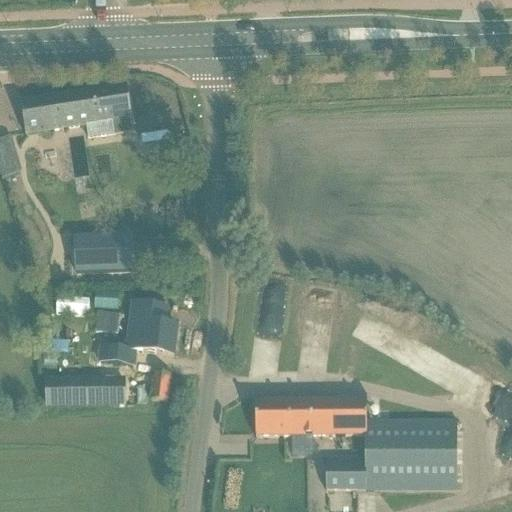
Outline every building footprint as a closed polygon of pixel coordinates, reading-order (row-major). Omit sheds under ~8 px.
[(133,133),(131,121),(132,121),(127,88),(20,105),(25,137),(86,128),(87,141),(133,133)] [(181,204),(172,205),(172,216),(182,215),(181,204)] [(130,237),(74,239),(75,274),(131,273),(130,237)] [(102,350),(100,364),(132,369),(134,354),(153,356),(172,359),(176,328),(163,327),(165,310),(146,307),(134,306),(130,341),(128,353),(102,350)] [(97,312),(94,334),(118,337),(121,315),(97,312)] [(364,320),(355,337),(395,358),(404,340),(364,320)] [(151,403),(167,405),(170,378),(154,377),(151,403)] [(124,381),(46,382),(46,410),(124,409),(124,381)] [(366,404),(255,405),(255,440),(308,439),(364,438),(365,438),(365,423),(366,404)] [(364,458),(325,459),(325,493),(455,493),(455,422),(365,423),(365,438),(364,438),(364,458)]
